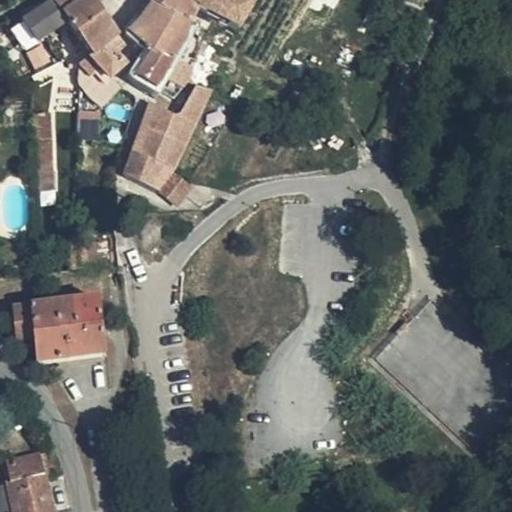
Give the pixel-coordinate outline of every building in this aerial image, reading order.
[(52,0),(51,0),(43,7),(22,21),(24,23),(33,36),(38,42),(41,40),(67,22),(62,15),(84,0),(53,0),(52,0)] [(117,38),(91,0),(84,0),(62,15),(67,22),(91,58),(114,40),(117,38)] [(187,0),(147,0),(153,4),(145,16),(165,28),(165,37),(181,48),(186,40),(189,28),(200,8),(187,0)] [(187,0),(200,8),(219,21),(235,32),(252,3),(246,0),(187,0)] [(219,21),(200,8),(189,28),(204,34),(212,38),(219,21)] [(165,28),(145,16),(129,34),(139,42),(151,52),(146,59),(135,78),(154,90),(181,48),(165,37),(165,28)] [(24,23),(13,32),(21,44),(33,36),(24,23)] [(123,50),(114,40),(91,58),(102,72),(109,80),(123,66),(116,56),(123,50)] [(102,72),(91,58),(80,66),(94,79),(102,72)] [(174,177),(211,91),(194,87),(179,115),(173,117),(167,114),(150,103),(147,113),(153,116),(142,149),(137,147),(136,152),(127,176),(141,180),(161,195),(174,177)] [(147,113),(137,147),(142,149),(150,123),(153,116),(147,113)] [(50,116),(36,116),(38,170),(52,170),(50,116)] [(52,170),(38,170),(39,192),(59,190),(58,170),(52,170)] [(163,196),(175,205),(188,187),(176,178),(163,196)] [(123,269),(120,249),(72,250),(72,273),(119,270),(123,269)] [(80,302),(99,358),(104,358),(99,300),(80,302)] [(38,365),(99,358),(80,302),(15,309),(17,344),(36,342),(38,365)] [(47,455),(42,456),(46,476),(51,475),(47,455)] [(54,511),(46,476),(42,456),(7,464),(11,484),(7,484),(8,488),(13,511),(54,511)] [(13,511),(8,488),(0,489),(0,511),(13,511)]
